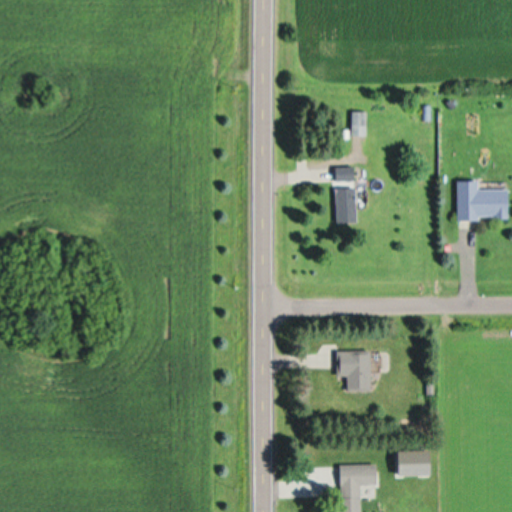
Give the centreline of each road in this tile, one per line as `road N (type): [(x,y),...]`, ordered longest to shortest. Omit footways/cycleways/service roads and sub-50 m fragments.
road 1 (secondary): [(262,511),(261,0)]
road 2 (residential): [(511,304),(260,307)]
